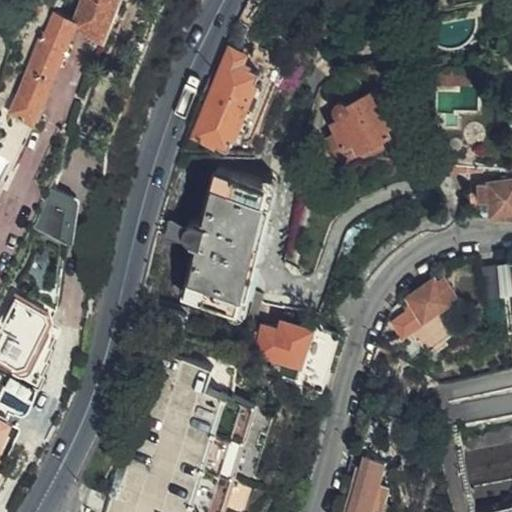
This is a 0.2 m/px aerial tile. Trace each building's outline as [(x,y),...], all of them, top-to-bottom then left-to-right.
[(84,0),(77,21),(54,14),(9,112),(34,127),(76,30),(102,38),(116,0),(84,0)] [(252,132),(272,84),(256,78),(260,70),(258,69),(242,62),(246,53),(229,46),(196,133),(229,145),(235,133),(244,136),(252,132)] [(256,78),(272,84),(280,63),(263,56),(258,69),(260,70),(256,78)] [(459,89),(459,75),(400,72),(399,86),(459,89)] [(471,75),(459,75),(459,89),(470,89),(471,75)] [(389,94),(383,83),(344,106),(339,105),(335,109),(334,114),(338,120),(330,126),(334,134),(325,140),(337,158),(355,148),(357,151),(409,121),(394,92),(389,94)] [(75,149),(59,187),(85,197),(100,159),(75,149)] [(0,157),(0,191),(2,192),(15,165),(0,157)] [(239,168),(266,175),(270,158),(242,157),(239,168)] [(190,224),(164,218),(160,231),(187,237),(172,298),(235,314),(232,328),(254,333),(262,298),(248,294),(253,275),(246,273),(258,224),(265,224),(271,203),(264,202),(268,185),(204,169),(190,224)] [(494,217),(511,216),(511,178),(487,181),(487,182),(490,199),(494,217)] [(490,199),(487,182),(477,184),(478,200),(490,199)] [(74,203),(48,192),(33,227),(68,242),(74,203)] [(511,262),(502,263),(507,299),(509,316),(511,331),(511,330),(511,262)] [(507,299),(502,263),(484,266),(489,301),(507,299)] [(445,277),(439,282),(437,280),(410,300),(413,305),(407,310),(410,314),(396,327),(408,341),(415,334),(422,343),(423,342),(429,349),(431,347),(435,352),(471,325),(455,304),(462,299),(445,277)] [(153,286),(146,284),(137,323),(185,336),(190,311),(150,297),(153,286)] [(24,316),(30,305),(15,298),(2,326),(0,325),(0,358),(19,368),(29,365),(44,334),(26,325),(29,318),(24,316)] [(509,316),(507,299),(489,301),(491,318),(509,316)] [(300,366),(311,330),(280,325),(278,333),(260,330),(259,336),(253,336),(252,346),(257,347),(257,348),(259,349),(258,359),(300,366)] [(308,364),(328,369),(341,335),(320,328),(308,364)] [(225,511),(258,407),(205,391),(212,369),(155,352),(117,467),(126,471),(117,498),(108,495),(101,511),(225,511)] [(0,441),(9,424),(0,419),(0,441)] [(389,462),(367,455),(360,481),(354,479),(346,508),(352,509),(350,511),(374,511),(376,505),(384,507),(391,483),(383,481),(389,462)]
